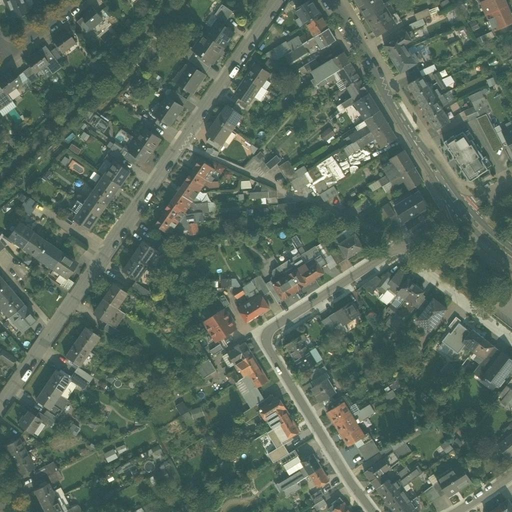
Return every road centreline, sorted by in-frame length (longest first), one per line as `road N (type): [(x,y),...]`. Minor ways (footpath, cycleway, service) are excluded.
road 1 (residential): [(0,413),(282,0)]
road 2 (residential): [(394,246),(271,326),(266,342),(372,511)]
road 3 (secondary): [(333,0),(463,209)]
road 4 (residential): [(394,246),(511,338)]
